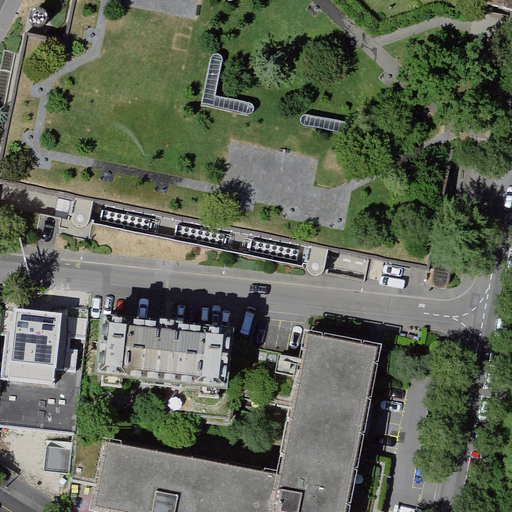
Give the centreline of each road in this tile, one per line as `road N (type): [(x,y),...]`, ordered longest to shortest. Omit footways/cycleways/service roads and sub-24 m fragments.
road 1 (residential): [(0,266),(487,322)]
road 2 (tertiary): [(487,322),(450,511)]
road 3 (tertiary): [(511,183),(487,322)]
